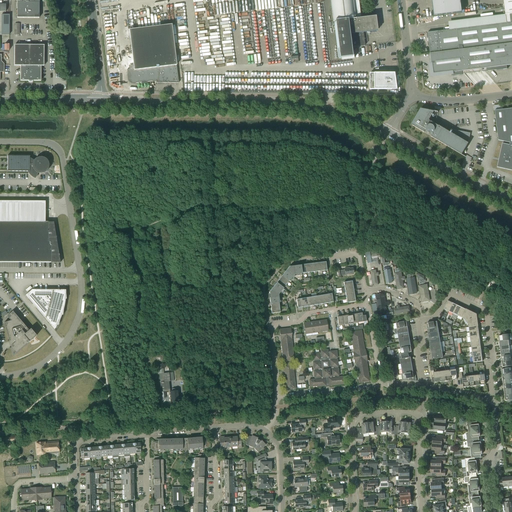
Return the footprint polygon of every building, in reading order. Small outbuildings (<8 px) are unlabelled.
[(330,0),(333,22),(334,22),(335,32),(337,49),(338,55),(338,59),(339,59),(351,57),(350,48),(364,46),(363,33),(367,32),(367,37),(370,36),(370,34),(377,33),(375,16),(360,18),(360,14),(357,0),(330,0)] [(461,28),(427,33),(432,75),(443,74),(443,76),(448,75),(447,75),(462,73),(467,73),(467,72),(482,70),(482,71),(492,70),(492,67),(511,63),(511,0),(503,0),(506,14),(460,20),(461,28)] [(432,0),(435,16),(462,12),(460,0),(432,0)] [(17,2),(17,18),(39,18),(39,2),(17,2)] [(9,34),(9,14),(1,14),(1,34),(9,34)] [(129,30),(131,52),(129,52),(129,53),(128,53),(127,53),(127,54),(127,55),(129,69),(127,70),(128,79),(128,80),(129,81),(129,82),(130,82),(131,83),(132,83),(133,83),(134,83),(156,81),(156,83),(179,83),(171,25),(129,30)] [(18,33),(17,85),(43,85),(44,54),(40,34),(18,33)] [(395,73),(370,73),(370,90),(398,89),(395,73)] [(511,108),(495,111),(498,140),(510,143),(509,145),(502,143),(497,167),(511,170),(511,108)] [(420,109),(411,125),(413,126),(412,126),(462,155),(468,144),(468,143),(470,133),(452,130),(451,130),(451,131),(450,133),(439,126),(439,127),(429,121),(432,116),(432,117),(433,117),(434,117),(437,112),(420,109)] [(7,171),(25,171),(29,171),(29,172),(30,173),(31,174),(33,176),(34,177),(36,177),(37,173),(38,173),(39,173),(40,173),(41,173),(42,173),(43,173),(44,173),(45,172),(46,171),(47,171),(48,170),(48,169),(49,168),(49,167),(49,166),(49,165),(49,164),(49,163),(49,162),(48,161),(48,160),(47,160),(47,159),(46,158),(45,158),(45,157),(44,157),(43,157),(42,157),(41,157),(40,157),(39,157),(38,157),(35,159),(33,161),(30,158),(30,156),(7,156),(8,156),(7,171)] [(0,262),(50,262),(50,263),(60,263),(54,222),(45,222),(46,202),(0,201),(0,262)] [(301,273),(300,265),(289,266),(282,275),(289,281),(289,280),(291,281),(295,276),(302,275),(301,273)] [(345,270),(336,271),(336,276),(338,276),(339,278),(341,277),(341,276),(343,275),(345,275),(353,274),(352,268),(349,269),(349,268),(344,269),(345,270)] [(392,282),(390,269),(384,270),(386,283),(392,282)] [(375,270),(370,271),(373,286),(378,285),(376,276),(379,275),(378,273),(376,273),(375,270)] [(395,273),(397,289),(403,288),(401,272),(395,273)] [(289,281),(282,275),(279,279),(286,285),(289,281)] [(409,294),(416,293),(414,277),(407,279),(409,294)] [(286,285),(279,279),(276,283),(283,289),(283,288),(283,289),(286,285)] [(283,289),(283,288),(283,289),(276,283),(269,292),(270,303),(279,302),(281,302),(280,295),(284,290),(283,289)] [(421,302),(429,300),(427,285),(419,286),(421,302)] [(32,290),(25,295),(54,329),(56,327),(59,320),(61,317),(63,310),(64,306),(65,299),(66,290),(60,290),(59,290),(32,290)] [(383,294),(376,295),(378,310),(386,309),(386,306),(389,305),(388,302),(385,303),(384,295),(383,294)] [(448,301),(444,309),(448,311),(452,303),(448,301)] [(452,303),(448,311),(453,314),(457,305),(452,303)] [(457,305),(453,314),(458,316),(462,307),(457,305)] [(462,307),(458,316),(462,318),(466,310),(462,307)] [(466,310),(462,318),(463,320),(464,319),(464,320),(464,321),(464,322),(465,323),(476,315),(475,314),(474,314),(472,316),(471,314),(473,313),(466,310)] [(11,321),(4,323),(13,355),(36,336),(31,329),(29,330),(13,311),(7,316),(11,321)] [(362,313),(358,314),(358,311),(358,312),(356,312),(357,314),(358,323),(366,322),(365,316),(362,316),(362,313)] [(476,315),(465,323),(465,324),(466,324),(466,325),(467,325),(468,325),(467,325),(468,327),(478,326),(477,319),(475,320),(474,318),(476,317),(476,316),(476,315)] [(326,320),(304,323),(305,334),(328,331),(326,320)] [(290,328),(280,330),(283,362),(294,361),(290,328)] [(361,331),(350,332),(354,352),(353,352),(355,363),(359,383),(369,381),(366,361),(367,361),(365,350),(364,350),(361,331)] [(501,335),(498,336),(499,341),(508,340),(508,335),(506,335),(506,333),(504,333),(503,333),(502,334),(502,335),(501,335)] [(315,379),(309,380),(310,387),(325,385),(326,385),(325,385),(329,384),(329,385),(345,384),(344,377),(338,377),(338,375),(339,375),(338,368),(337,368),(337,367),(338,367),(337,360),(336,358),(337,358),(336,351),(329,352),(328,352),(327,350),(320,350),(321,353),(319,353),(312,353),(313,360),(313,362),(313,369),(314,369),(314,371),(314,378),(315,378),(315,379)] [(293,362),(282,363),(285,390),(295,389),(293,362)] [(433,367),(430,368),(430,371),(431,378),(434,377),(435,382),(441,382),(439,372),(434,373),(434,370),(433,367)] [(455,370),(450,371),(451,380),(460,379),(459,372),(458,368),(455,368),(455,370)] [(158,374),(159,383),(160,383),(161,392),(161,397),(166,397),(168,397),(168,396),(168,395),(168,392),(166,392),(169,391),(170,403),(179,402),(179,396),(178,391),(171,391),(170,381),(170,380),(171,380),(170,378),(170,373),(161,374),(160,371),(160,370),(158,370),(158,372),(158,373),(158,374)] [(402,374),(401,374),(402,380),(416,381),(415,375),(413,375),(413,372),(403,374),(402,374)] [(462,372),(459,372),(460,379),(462,379),(463,387),(469,387),(468,377),(462,378),(462,372)] [(434,417),(434,420),(434,421),(434,422),(446,423),(446,416),(435,415),(435,417),(434,417)] [(327,425),(323,425),(324,432),(331,432),(330,428),(339,427),(339,418),(331,418),(332,420),(327,420),(327,425)] [(299,424),(291,425),(291,431),(292,431),(292,433),(301,432),(301,428),(302,426),(306,426),(305,420),(299,420),(299,424)] [(392,421),(386,422),(386,432),(392,432),(392,435),(395,435),(395,427),(392,427),(392,421)] [(477,421),(467,422),(468,431),(479,430),(479,424),(477,424),(477,421)] [(373,422),(367,423),(369,433),(374,433),(374,435),(378,435),(377,427),(374,428),(373,422)] [(380,427),(377,427),(378,435),(381,435),(381,432),(386,432),(386,422),(380,422),(380,427)] [(395,427),(395,435),(398,435),(399,432),(404,433),(405,422),(399,422),(399,427),(395,427)] [(405,422),(404,433),(410,433),(409,436),(413,436),(414,429),(410,429),(411,423),(405,422)] [(434,422),(433,429),(445,430),(446,423),(434,422)] [(357,430),(356,441),(363,442),(363,434),(369,433),(367,423),(362,424),(362,429),(357,430)] [(468,434),(466,434),(467,441),(479,439),(479,436),(480,436),(479,430),(468,431),(468,434)] [(331,433),(323,434),(323,437),(327,437),(327,445),(328,445),(328,446),(332,446),(332,445),(339,444),(338,436),(331,437),(331,433)] [(235,437),(230,438),(231,447),(237,446),(237,448),(241,447),(240,435),(235,436),(235,437)] [(249,443),(245,441),(245,445),(253,448),(258,452),(265,445),(261,440),(260,441),(259,441),(258,440),(257,439),(258,438),(252,436),(249,443)] [(433,438),(432,444),(441,445),(442,442),(445,442),(446,436),(436,436),(436,439),(433,438)] [(220,443),(217,444),(217,447),(220,447),(221,449),(225,449),(224,448),(231,447),(230,438),(225,438),(225,437),(220,437),(220,443)] [(296,443),(292,443),(292,450),(305,449),(304,443),(307,443),(306,437),(296,438),(296,443)] [(155,443),(155,442),(154,442),(153,443),(152,443),(152,444),(151,444),(151,445),(151,446),(151,447),(151,448),(151,449),(152,449),(152,450),(153,450),(154,450),(155,450),(158,449),(158,451),(182,451),(182,450),(188,450),(203,449),(203,447),(206,447),(206,448),(207,448),(208,447),(209,447),(209,446),(209,445),(210,444),(210,443),(209,443),(209,442),(209,441),(208,441),(207,440),(206,440),(205,440),(205,441),(202,441),(202,439),(187,441),(182,441),(158,441),(158,443),(155,443)] [(479,439),(467,441),(467,447),(470,447),(470,449),(481,448),(481,442),(479,442),(479,439)] [(58,441),(36,443),(37,455),(59,453),(58,441)] [(432,444),(432,450),(435,450),(435,453),(444,454),(445,449),(446,448),(447,445),(441,445),(432,444)] [(367,451),(360,451),(361,456),(363,456),(363,459),(371,459),(371,455),(373,455),(373,453),(375,453),(375,447),(367,447),(367,451)] [(481,448),(470,449),(471,458),(474,458),(481,457),(481,454),(482,454),(481,448)] [(330,451),(321,452),(322,458),(328,458),(329,463),(339,462),(339,454),(330,455),(330,451)] [(265,454),(255,458),(256,462),(259,461),(260,462),(260,468),(262,468),(262,471),(271,471),(271,462),(267,462),(265,458),(266,457),(265,454)] [(194,458),(194,463),(204,463),(204,458),(203,458),(203,455),(199,455),(197,457),(197,458),(194,458)] [(396,460),(396,462),(396,466),(400,466),(400,463),(409,463),(410,456),(399,456),(399,459),(396,460)] [(154,460),(153,460),(153,465),(163,465),(163,460),(160,460),(160,459),(158,457),(154,457),(154,460)] [(302,461),(293,461),(293,471),(300,470),(300,469),(304,468),(304,465),(305,464),(308,463),(308,457),(302,457),(302,461)] [(431,460),(431,467),(441,467),(441,463),(445,464),(445,457),(438,457),(438,461),(431,460)] [(49,462),(38,463),(39,474),(55,472),(54,461),(53,461),(53,458),(48,459),(49,462)] [(471,458),(465,459),(466,468),(477,467),(476,460),(475,461),(474,458),(471,458)] [(368,468),(362,468),(362,476),(371,476),(371,475),(377,475),(377,465),(378,465),(378,462),(368,462),(368,466),(368,468)] [(333,467),(327,468),(328,474),(331,474),(331,477),(341,476),(340,470),(334,470),(333,467)] [(402,467),(392,468),(392,472),(396,472),(396,473),(399,473),(399,477),(409,476),(409,470),(402,470),(402,467)] [(431,467),(431,473),(438,473),(438,476),(445,476),(445,470),(441,470),(441,467),(431,467)] [(477,467),(466,468),(467,477),(476,476),(476,473),(477,473),(477,467)] [(266,476),(258,476),(258,488),(271,488),(271,487),(271,481),(270,480),(267,480),(267,479),(266,479),(266,476)] [(399,480),(396,480),(396,486),(403,485),(403,482),(409,482),(409,476),(399,477),(399,480)] [(467,477),(464,477),(465,483),(467,484),(468,486),(479,485),(478,478),(477,479),(476,476),(467,477)] [(502,480),(499,480),(500,487),(509,486),(507,476),(502,477),(502,480)] [(294,482),(294,483),(294,487),(307,486),(306,478),(294,479),(294,482)] [(435,483),(431,483),(431,490),(441,489),(441,485),(444,484),(444,478),(435,479),(435,483)] [(370,484),(364,484),(364,491),(374,490),(374,487),(378,487),(377,481),(370,481),(370,484)] [(337,483),(329,484),(330,490),(333,489),(333,493),(336,493),(336,495),(342,494),(342,486),(337,486),(337,483)] [(479,485),(468,486),(469,495),(478,494),(478,491),(479,491),(479,485)] [(30,489),(21,490),(21,500),(31,500),(42,500),(42,499),(51,498),(50,487),(41,488),(41,487),(30,488),(30,489)] [(183,487),(173,487),(173,505),(174,505),(174,511),(183,511),(183,505),(184,505),(184,502),(183,502),(183,487)] [(405,487),(396,488),(397,491),(400,491),(400,497),(410,496),(410,490),(405,490),(405,487)] [(441,489),(431,490),(432,496),(436,496),(436,500),(445,499),(445,493),(442,493),(441,489)] [(263,491),(257,491),(257,498),(261,498),(261,502),(266,502),(266,504),(272,504),(272,495),(263,495),(263,491)] [(478,494),(469,495),(470,504),(481,502),(480,496),(479,496),(478,494)] [(303,499),(294,500),(295,508),(306,507),(305,503),(306,502),(311,501),(310,495),(303,496),(303,499)] [(371,499),(364,499),(364,506),(374,506),(374,502),(377,502),(377,499),(376,496),(370,496),(371,499)] [(401,502),(398,502),(398,507),(407,506),(406,503),(411,503),(410,496),(400,497),(401,502)] [(54,511),(53,511),(65,511),(66,511),(65,511),(65,497),(54,497),(54,511)] [(193,504),(193,509),(202,509),(203,497),(202,497),(195,497),(194,504),(193,504)] [(506,502),(503,502),(504,508),(511,507),(511,498),(506,499),(506,502)] [(154,506),(153,506),(153,511),(163,511),(162,506),(164,506),(164,499),(162,499),(155,499),(154,499),(154,506)] [(334,500),(328,500),(328,507),(332,507),(332,511),(342,510),(342,503),(334,503),(334,500)] [(439,505),(433,506),(434,511),(436,511),(447,510),(445,501),(438,502),(439,505)] [(480,511),(480,509),(481,509),(481,502),(470,504),(470,506),(467,507),(468,511),(480,511)]
